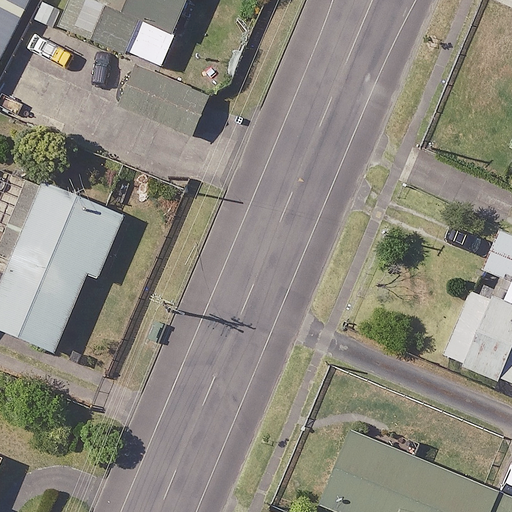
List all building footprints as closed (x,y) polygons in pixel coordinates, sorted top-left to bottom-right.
[(0,0),(0,58),(29,0),(0,0)] [(71,0),(63,23),(160,62),(185,0),(71,0)] [(207,94),(135,64),(119,103),(191,132),(207,94)] [(123,212),(32,175),(1,252),(9,255),(0,276),(0,324),(55,347),(87,269),(98,274),(123,212)] [(511,232),(496,226),(443,351),(511,379),(511,232)] [(511,511),(511,496),(351,428),(321,499),(350,511),(511,511)]
